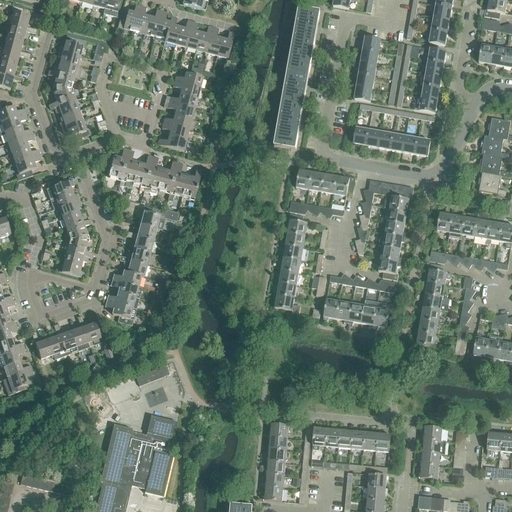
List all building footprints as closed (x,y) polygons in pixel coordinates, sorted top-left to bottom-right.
[(102,13),(104,13),(107,0),(94,0),(92,7),(103,10),(102,13)] [(107,0),(104,13),(103,16),(116,19),(120,0),(107,0)] [(184,0),(182,7),(201,12),(203,0),(184,0)] [(335,0),(334,8),(350,11),(351,0),(335,0)] [(452,10),(454,0),(437,0),(436,7),(452,10)] [(501,15),(505,16),(507,3),(491,0),(490,0),(489,8),(486,7),(485,18),(500,20),(501,15)] [(120,20),(117,32),(122,33),(123,30),(132,32),(132,35),(133,35),(140,8),(135,7),(133,15),(128,13),(125,22),(120,20)] [(450,22),(452,10),(436,7),(434,19),(450,22)] [(13,14),(9,27),(24,31),(25,29),(26,29),(29,18),(22,16),(23,11),(11,8),(10,13),(10,14),(13,14)] [(135,33),(144,35),(148,19),(143,17),(145,9),(140,8),(133,35),(135,35),(135,33)] [(291,55),(313,59),(321,13),(300,9),(291,55)] [(152,40),(153,40),(161,13),(155,12),(153,20),(148,19),(144,35),(153,38),(152,40)] [(156,39),(164,41),(169,24),(164,23),(166,15),(161,13),(153,40),(156,41),(156,39)] [(166,44),(175,46),(179,30),(174,28),(176,20),(170,19),(169,24),(165,41),(164,41),(163,46),(165,46),(166,44)] [(448,34),(450,22),(434,19),(432,31),(448,34)] [(484,20),(482,31),(498,33),(499,28),(501,28),(499,23),(484,20)] [(183,51),(184,52),(192,24),(186,23),(184,31),(179,30),(175,46),(184,49),(183,51)] [(187,50),(196,52),(200,35),(195,34),(197,26),(192,24),(184,52),(186,52),(187,50)] [(498,33),(510,35),(511,30),(511,25),(501,28),(499,28),(498,33)] [(23,44),(25,34),(29,35),(30,30),(26,29),(25,29),(24,31),(9,27),(7,37),(4,36),(3,38),(23,44)] [(204,57),(205,57),(213,30),(207,29),(205,37),(200,35),(196,52),(204,54),(204,57)] [(207,55),(216,57),(221,41),(215,39),(218,31),(213,30),(205,57),(207,57),(207,55)] [(446,47),(448,34),(432,31),(430,44),(446,47)] [(221,41),(216,57),(225,60),(225,62),(226,63),(234,36),(228,34),(226,42),(221,41)] [(6,41),(3,51),(18,55),(18,53),(20,54),(23,44),(3,38),(3,40),(6,41)] [(364,51),(380,54),(383,42),(366,39),(364,51)] [(84,49),(86,44),(74,40),(73,46),(65,43),(64,49),(60,48),(58,53),(82,59),(82,58),(79,57),(82,48),(84,49)] [(99,45),(98,47),(97,52),(96,56),(102,57),(104,49),(105,47),(99,45)] [(487,68),(491,68),(495,49),(482,47),(479,64),(487,65),(487,68)] [(496,67),(504,68),(507,51),(495,49),(491,68),(496,69),(496,67)] [(431,50),(429,63),(445,66),(447,53),(431,50)] [(0,61),(0,63),(16,68),(19,58),(23,59),(24,55),(20,54),(18,53),(18,55),(3,51),(0,62),(0,61)] [(362,64),(378,66),(380,54),(364,51),(362,64)] [(59,65),(76,69),(79,61),(81,61),(82,59),(58,53),(57,59),(61,60),(59,65)] [(304,105),(305,99),(313,59),(291,55),(283,101),(304,105)] [(0,76),(11,79),(12,78),(13,78),(16,68),(0,63),(0,76)] [(429,63),(427,75),(443,78),(445,66),(429,63)] [(80,66),(79,70),(81,71),(90,73),(92,67),(81,64),(80,66)] [(200,76),(203,66),(198,64),(197,70),(191,68),(190,73),(200,76)] [(360,76),(376,79),(378,66),(362,64),(360,76)] [(53,74),(76,80),(76,79),(74,78),(76,69),(59,65),(58,70),(54,69),(53,74)] [(49,73),(47,78),(56,80),(52,92),(70,92),(73,82),(75,82),(76,80),(53,74),(49,73)] [(174,84),(201,91),(202,89),(199,89),(202,80),(185,75),(184,81),(175,78),(174,84)] [(427,75),(425,87),(440,90),(443,78),(427,75)] [(12,82),(16,83),(17,79),(13,78),(12,78),(11,79),(0,76),(0,90),(9,93),(12,82)] [(358,88),(374,91),(376,79),(360,76),(358,88)] [(179,96),(196,101),(199,92),(201,93),(201,91),(174,84),(173,89),(181,91),(179,96)] [(425,87),(422,99),(438,102),(440,90),(425,87)] [(374,91),(358,88),(355,100),(372,103),(374,91)] [(50,112),(54,111),(77,103),(76,101),(74,102),(70,92),(52,92),(57,104),(48,107),(50,112)] [(168,105),(196,112),(196,110),(194,109),(196,101),(179,96),(178,101),(170,99),(168,105)] [(415,111),(436,115),(438,102),(422,99),(417,98),(415,111)] [(296,151),(297,145),(304,105),(283,101),(275,147),(296,151)] [(60,115),(61,119),(78,114),(75,105),(78,105),(77,103),(54,111),(56,116),(60,115)] [(174,117),(191,122),(193,113),(195,114),(196,112),(168,105),(165,104),(163,109),(167,110),(175,112),(174,117)] [(2,112),(0,107),(0,106),(0,122),(0,124),(0,123),(0,125),(25,117),(23,112),(15,115),(13,109),(2,112)] [(59,126),(61,131),(84,123),(84,121),(81,122),(78,114),(61,119),(63,124),(59,126)] [(0,127),(1,127),(4,135),(21,130),(19,125),(27,122),(25,117),(0,125),(0,127)] [(163,125),(190,133),(191,131),(188,130),(191,122),(174,117),(173,122),(164,120),(163,125)] [(503,141),(511,142),(511,138),(509,138),(511,124),(492,120),(489,138),(489,139),(503,141)] [(84,123),(61,131),(63,136),(67,134),(69,140),(76,137),(77,142),(90,138),(88,133),(86,134),(82,125),(85,124),(84,123)] [(168,138),(185,143),(187,134),(190,134),(190,133),(163,125),(161,131),(170,133),(168,138)] [(357,129),(354,145),(367,147),(370,131),(357,129)] [(5,144),(6,146),(32,137),(30,132),(22,135),(21,130),(4,135),(7,143),(5,144)] [(370,131),(367,147),(379,149),(382,134),(370,131)] [(382,134),(379,149),(391,152),(394,136),(382,134)] [(394,136),(391,152),(403,154),(406,138),(394,136)] [(8,147),(11,156),(28,150),(26,145),(34,142),(32,137),(6,146),(6,148),(8,147)] [(489,138),(485,137),(482,156),(484,157),(502,160),(502,159),(508,161),(509,157),(501,155),(503,141),(489,139),(489,138)] [(157,146),(185,153),(185,152),(183,151),(185,143),(168,138),(167,143),(159,141),(157,146)] [(406,138),(403,154),(416,156),(418,140),(406,138)] [(418,140),(416,156),(428,158),(431,142),(418,140)] [(28,150),(11,156),(14,164),(12,165),(13,167),(39,158),(37,152),(30,155),(28,150)] [(113,158),(108,178),(117,180),(117,179),(121,180),(128,152),(123,150),(121,160),(113,158)] [(134,153),(128,152),(121,180),(125,181),(125,183),(132,185),(138,165),(131,163),(134,153)] [(144,167),(138,165),(132,185),(140,187),(141,185),(145,187),(152,158),(147,157),(144,167)] [(484,157),(480,174),(483,175),(501,178),(507,179),(508,175),(508,174),(500,173),(502,160),(484,157)] [(39,158),(13,167),(13,168),(15,167),(19,176),(16,177),(18,183),(32,178),(30,172),(35,170),(34,165),(41,163),(39,158)] [(150,189),(157,191),(162,172),(155,170),(158,160),(152,158),(145,187),(150,188),(150,189)] [(165,192),(169,193),(177,165),(172,163),(169,173),(162,172),(157,191),(165,194),(165,192)] [(174,196),(181,198),(186,178),(180,176),(182,166),(177,165),(169,193),(174,194),(174,196)] [(189,199),(194,200),(202,171),(196,170),(193,180),(186,178),(181,198),(189,200),(189,199)] [(297,189),(309,191),(313,172),(308,171),(308,173),(300,172),(297,189)] [(313,172),(309,191),(322,194),(325,176),(317,175),(317,173),(313,172)] [(325,176),(322,194),(334,196),(338,176),(333,175),(333,178),(325,176)] [(501,178),(483,175),(480,193),(506,197),(507,193),(499,191),(501,178)] [(334,196),(347,198),(348,194),(354,195),(356,180),(350,179),(350,181),(342,180),(342,177),(338,176),(334,196)] [(51,190),(55,200),(71,194),(69,189),(73,187),(72,183),(60,187),(58,181),(47,185),(49,191),(51,190)] [(370,194),(374,195),(376,195),(378,184),(371,182),(369,191),(370,194)] [(382,196),(385,197),(386,197),(388,197),(390,186),(384,185),(382,196)] [(388,197),(393,198),(394,199),(397,187),(390,186),(388,197)] [(400,200),(406,201),(408,189),(402,188),(400,200)] [(108,196),(116,199),(118,192),(109,190),(108,196)] [(368,207),(372,208),(374,195),(370,194),(369,191),(364,193),(367,204),(368,207)] [(54,212),(56,211),(79,203),(77,198),(73,199),(71,194),(55,200),(50,201),(54,212)] [(384,210),(390,211),(409,214),(410,210),(408,210),(410,201),(406,201),(400,200),(394,199),(393,198),(388,197),(386,197),(384,210)] [(59,212),(62,221),(79,215),(77,210),(81,208),(79,203),(56,211),(57,213),(59,212)] [(307,206),(292,203),(290,213),(306,216),(309,212),(306,210),(307,206)] [(366,219),(370,220),(372,208),(368,207),(367,204),(362,205),(365,216),(366,219)] [(309,212),(318,219),(321,214),(319,213),(319,208),(307,206),(306,210),(309,212)] [(319,208),(319,213),(321,214),(331,221),(333,216),(334,211),(319,208)] [(140,227),(158,232),(159,230),(156,230),(159,219),(162,220),(163,213),(152,210),(150,216),(143,214),(140,227)] [(388,223),(405,226),(407,218),(409,219),(409,214),(390,211),(388,223)] [(450,234),(454,215),(449,214),(449,216),(440,215),(437,232),(450,234)] [(63,230),(63,231),(86,223),(85,218),(80,220),(79,215),(62,221),(65,229),(63,230)] [(458,216),(454,215),(450,234),(449,239),(462,241),(462,237),(465,219),(458,218),(458,216)] [(290,227),(289,235),(306,238),(308,225),(303,224),(304,219),(290,216),(288,227),(290,227)] [(364,232),(368,232),(370,220),(366,219),(365,216),(360,218),(363,229),(364,232)] [(462,237),(475,239),(478,219),(474,219),(473,221),(465,219),(462,237)] [(475,239),(487,241),(490,224),(483,223),(483,220),(478,219),(475,239)] [(0,239),(10,236),(11,239),(17,237),(13,226),(7,228),(5,220),(0,221),(0,239)] [(66,231),(69,241),(88,241),(84,229),(92,226),(90,221),(86,223),(63,231),(66,231)] [(386,236),(405,239),(406,234),(404,234),(405,226),(388,223),(386,236)] [(490,224),(487,241),(500,243),(503,224),(499,223),(498,225),(490,224)] [(503,224),(500,243),(511,245),(511,227),(508,227),(508,225),(503,224)] [(158,232),(140,227),(137,237),(133,236),(132,240),(136,241),(138,241),(139,239),(152,243),(155,233),(158,233),(158,232)] [(361,244),(366,245),(368,232),(364,232),(363,229),(357,230),(360,241),(361,244)] [(284,247),(304,251),(306,238),(289,235),(287,243),(285,243),(284,247)] [(379,247),(384,248),(401,251),(402,243),(404,244),(405,239),(386,236),(382,235),(379,247)] [(134,251),(152,256),(152,255),(149,254),(152,243),(139,239),(138,241),(136,241),(134,251)] [(66,253),(88,259),(92,260),(93,255),(85,253),(88,241),(69,241),(66,253)] [(359,256),(363,257),(366,245),(361,244),(360,241),(355,242),(359,256)] [(284,260),(302,263),(304,251),(284,247),(283,252),(286,252),(284,260)] [(384,248),(382,261),(401,264),(402,260),(399,259),(401,251),(384,248)] [(152,257),(152,256),(134,251),(132,258),(129,257),(128,261),(126,260),(125,264),(131,266),(132,264),(146,267),(149,257),(152,257)] [(63,264),(81,268),(82,263),(86,264),(88,259),(66,253),(64,253),(64,254),(66,255),(63,264)] [(432,253),(430,264),(445,266),(448,262),(446,259),(446,255),(432,253)] [(448,262),(457,269),(461,264),(458,262),(459,258),(446,255),(446,259),(448,262)] [(461,264),(470,271),(473,266),(470,264),(471,260),(459,258),(458,262),(461,264)] [(280,272),(299,275),(302,263),(284,260),(283,268),(281,268),(280,272)] [(473,266),(482,273),(486,268),(483,266),(484,262),(471,260),(470,264),(473,266)] [(383,280),(398,282),(399,277),(396,277),(398,268),(400,268),(401,264),(382,261),(379,273),(384,274),(383,280)] [(486,268),(495,275),(498,271),(499,265),(484,262),(483,266),(486,268)] [(59,274),(82,280),(84,275),(79,274),(81,268),(63,264),(61,273),(59,273),(59,274)] [(140,279),(145,281),(146,279),(143,278),(146,267),(132,264),(131,266),(126,264),(123,274),(127,275),(140,279)] [(427,280),(426,284),(446,287),(447,280),(450,281),(452,280),(453,276),(443,274),(444,268),(430,266),(429,271),(431,272),(429,280),(427,280)] [(280,285),(297,288),(299,275),(280,272),(279,276),(281,277),(280,285)] [(112,283),(141,290),(138,289),(140,279),(127,275),(123,274),(122,280),(114,277),(112,283)] [(341,286),(356,288),(357,284),(354,282),(344,276),(342,280),(341,286)] [(356,288),(368,290),(369,286),(366,284),(357,278),(354,282),(357,284),(356,288)] [(318,291),(325,292),(327,280),(321,279),(318,291)] [(368,290),(380,292),(381,288),(379,287),(369,280),(366,284),(369,286),(368,290)] [(381,288),(380,292),(395,295),(397,285),(382,282),(379,287),(381,288)] [(118,295),(139,301),(141,290),(112,283),(111,288),(119,290),(118,295)] [(428,289),(426,297),(443,300),(446,287),(426,284),(425,289),(428,289)] [(275,297),(295,300),(297,288),(280,285),(279,292),(276,292),(275,297)] [(467,289),(465,303),(469,304),(470,303),(477,293),(471,290),(467,289)] [(0,294),(0,307),(13,303),(11,298),(3,301),(1,294),(0,294)] [(107,303),(136,311),(139,301),(118,295),(116,300),(108,298),(107,303)] [(295,300),(275,297),(275,301),(277,302),(276,310),(293,313),(292,315),(299,317),(300,309),(294,308),(295,300)] [(423,304),(422,309),(441,312),(442,307),(448,309),(450,301),(443,300),(426,297),(425,305),(423,304)] [(327,301),(324,321),(329,322),(329,320),(337,321),(340,304),(327,301)] [(369,329),(374,330),(378,304),(366,302),(365,308),(362,325),(370,327),(369,329)] [(0,319),(3,318),(8,317),(6,310),(15,308),(13,303),(0,307),(0,319)] [(112,316),(119,318),(117,324),(132,327),(136,311),(107,303),(106,308),(114,310),(112,316)] [(465,303),(463,316),(467,317),(468,315),(475,306),(470,303),(469,304),(465,303)] [(345,325),(349,326),(353,306),(340,304),(337,321),(345,322),(345,325)] [(393,307),(378,304),(374,330),(378,331),(379,328),(387,330),(390,313),(392,313),(393,307)] [(354,324),(362,325),(365,308),(353,306),(349,326),(354,326),(354,324)] [(424,314),(422,322),(439,325),(443,325),(444,322),(442,320),(440,320),(441,312),(422,309),(421,313),(424,314)] [(463,316),(460,328),(465,329),(466,327),(473,318),(468,315),(467,317),(463,316)] [(493,323),(505,325),(506,321),(509,321),(507,315),(494,319),(493,323)] [(0,319),(0,332),(16,327),(14,322),(11,323),(8,317),(3,318),(0,319)] [(418,329),(417,334),(437,337),(439,325),(422,322),(421,330),(418,329)] [(85,329),(83,324),(79,326),(81,330),(81,332),(84,331),(89,345),(90,349),(102,345),(101,343),(95,325),(85,329)] [(0,332),(0,344),(11,341),(9,334),(17,332),(16,327),(0,332)] [(460,328),(458,341),(463,342),(464,340),(470,331),(466,327),(465,329),(460,328)] [(72,334),(78,351),(78,353),(90,349),(89,345),(84,331),(81,332),(81,330),(72,334)] [(78,353),(78,351),(72,334),(61,337),(59,333),(55,334),(57,339),(57,340),(60,339),(65,353),(66,357),(78,353)] [(437,337),(417,334),(417,338),(419,339),(418,347),(435,350),(437,337)] [(471,344),(468,358),(474,359),(474,357),(482,358),(482,361),(486,361),(490,342),(483,341),(483,338),(482,336),(479,335),(478,335),(476,345),(471,344)] [(48,342),(54,360),(54,361),(66,357),(65,353),(60,339),(57,340),(57,339),(48,342)] [(456,356),(466,358),(468,343),(464,340),(463,342),(458,341),(456,356)] [(0,344),(0,357),(24,349),(22,345),(13,348),(11,341),(0,344)] [(499,362),(502,345),(502,342),(498,341),(496,342),(496,344),(490,342),(486,361),(491,362),(491,360),(499,362)] [(35,346),(41,362),(51,358),(52,360),(54,360),(48,342),(35,346)] [(506,365),(511,366),(511,360),(511,346),(502,345),(499,362),(507,363),(506,365)] [(0,357),(0,360),(3,369),(19,364),(17,357),(25,354),(24,349),(0,357)] [(113,359),(110,349),(104,351),(107,361),(113,359)] [(19,364),(3,369),(7,380),(7,381),(32,372),(30,367),(22,370),(19,364)] [(135,377),(139,388),(169,378),(165,367),(135,377)] [(24,392),(23,391),(23,389),(27,387),(25,380),(33,377),(32,372),(7,381),(7,380),(3,382),(8,397),(24,392)] [(96,511),(124,511),(130,493),(131,488),(143,490),(145,491),(144,495),(162,499),(162,498),(171,458),(173,458),(173,457),(168,456),(172,441),(173,441),(177,424),(176,425),(151,419),(151,418),(146,435),(147,435),(146,438),(135,435),(135,436),(131,435),(132,431),(114,426),(114,427),(115,427),(101,484),(100,484),(103,485),(96,511)] [(270,439),(287,441),(289,428),(272,426),(270,439)] [(425,429),(424,442),(442,444),(443,431),(425,429)] [(328,431),(315,430),(313,452),(319,452),(319,448),(326,448),(328,431)] [(326,448),(339,450),(340,432),(328,431),(326,448)] [(339,450),(351,451),(353,433),(340,432),(339,450)] [(457,432),(455,445),(466,446),(466,439),(468,439),(469,433),(457,432)] [(351,451),(364,452),(365,435),(353,433),(351,451)] [(364,452),(376,453),(378,436),(365,435),(364,452)] [(500,453),(502,436),(489,435),(487,452),(500,453)] [(376,453),(389,454),(391,437),(378,436),(376,453)] [(511,436),(502,436),(500,453),(511,454),(511,436)] [(269,452),(286,453),(287,441),(270,439),(269,452)] [(423,455),(440,456),(444,457),(446,444),(442,444),(424,442),(423,455)] [(455,445),(454,457),(466,459),(467,453),(465,452),(466,446),(455,445)] [(268,464),(285,466),(286,453),(269,452),(268,464)] [(423,455),(422,467),(439,469),(440,456),(423,455)] [(454,457),(453,470),(463,471),(464,464),(466,464),(466,459),(454,457)] [(267,477),(284,478),(285,466),(268,464),(267,477)] [(439,469),(422,467),(420,480),(438,482),(439,469)] [(499,470),(486,469),(485,479),(492,480),(492,482),(498,482),(499,470)] [(453,470),(452,483),(464,484),(465,478),(463,478),(463,471),(453,470)] [(510,481),(511,471),(499,470),(498,482),(504,483),(504,481),(510,481)] [(21,487),(27,488),(29,476),(23,475),(21,487)] [(27,488),(30,489),(32,489),(35,478),(29,476),(27,488)] [(266,489),(283,491),(284,478),(267,477),(266,489)] [(369,490),(386,491),(387,478),(370,477),(369,490)] [(35,478),(32,489),(38,491),(41,479),(35,478)] [(47,480),(46,480),(41,479),(38,491),(44,492),(47,480)] [(44,492),(50,493),(52,482),(47,480),(44,492)] [(1,488),(13,491),(14,485),(3,482),(1,488)] [(50,493),(56,495),(58,483),(52,482),(50,493)] [(56,495),(62,496),(65,484),(58,483),(56,495)] [(62,496),(68,497),(70,486),(65,484),(62,496)] [(0,493),(0,494),(12,497),(13,491),(1,488),(0,493)] [(265,502),(282,504),(283,491),(266,489),(265,502)] [(368,502),(385,503),(386,491),(369,490),(368,502)] [(0,500),(10,503),(12,497),(0,494),(0,500)] [(418,510),(431,511),(432,502),(432,500),(419,498),(418,510)] [(0,506),(9,509),(10,503),(0,500),(0,506)] [(432,500),(432,502),(431,511),(433,511),(443,511),(444,501),(438,500),(432,500)] [(443,511),(456,511),(457,504),(450,503),(451,502),(444,501),(443,511)] [(492,511),(504,511),(506,502),(495,501),(495,508),(493,508),(492,511)] [(366,511),(383,511),(385,503),(368,502),(366,511)] [(457,504),(456,511),(469,511),(470,503),(463,503),(463,505),(457,504)]
